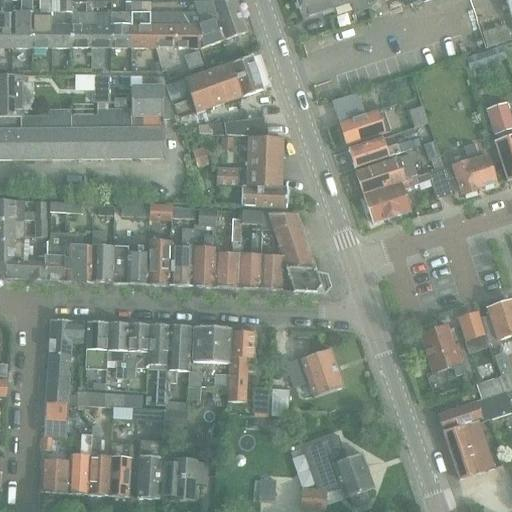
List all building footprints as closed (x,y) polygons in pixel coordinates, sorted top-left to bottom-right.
[(365,0),(403,0),(405,7),(426,0),(296,0),(304,21),(352,4),(355,15),(369,10),(365,0)] [(511,0),(502,0),(511,28),(511,0)] [(14,2),(4,2),(0,1),(0,50),(14,50),(14,14),(14,2)] [(20,1),(20,14),(14,14),(14,50),(34,50),(33,12),(33,10),(32,10),(32,1),(20,1)] [(59,2),(59,14),(53,14),(53,50),(73,50),(73,2),(59,2)] [(77,11),(76,11),(76,2),(73,2),(73,50),(94,50),(93,15),(91,15),(91,9),(93,9),(93,3),(86,3),(86,15),(77,15),(77,11)] [(124,16),(118,16),(113,16),(113,50),(134,50),(133,2),(131,2),(124,3),(124,16)] [(133,2),(134,50),(158,50),(151,25),(151,15),(150,15),(151,3),(142,2),(133,2)] [(34,50),(53,50),(53,14),(53,3),(47,3),(47,16),(40,16),(40,12),(33,12),(34,50)] [(247,35),(237,4),(237,3),(194,4),(200,15),(206,27),(219,22),(225,42),(247,35)] [(111,16),(110,13),(107,13),(107,15),(93,15),(94,50),(113,50),(113,16),(111,16)] [(152,14),(151,15),(151,25),(158,50),(201,50),(197,27),(191,27),(191,15),(152,14)] [(201,50),(225,42),(219,22),(206,27),(200,15),(191,15),(191,27),(197,27),(201,50)] [(500,49),(465,62),(469,75),(505,62),(500,49)] [(166,88),(172,106),(178,121),(196,116),(264,92),(252,58),(166,88)] [(0,77),(0,118),(23,119),(22,78),(0,77)] [(109,78),(92,78),(92,93),(92,103),(109,103),(109,78)] [(143,79),(143,88),(164,88),(158,79),(143,79)] [(178,121),(172,106),(166,88),(164,88),(143,88),(132,88),(132,111),(99,111),(99,118),(72,118),(72,111),(48,111),(48,118),(23,119),(0,118),(0,162),(164,160),(163,122),(178,121)] [(357,95),(332,103),(339,126),(365,117),(357,95)] [(416,129),(428,125),(422,108),(410,112),(416,129)] [(511,128),(505,108),(486,114),(494,140),(496,139),(498,145),(494,146),(506,181),(511,179),(511,135),(511,134),(511,133),(511,128)] [(383,111),(365,117),(339,126),(347,148),(391,133),(383,111)] [(200,137),(249,139),(266,140),(264,120),(211,127),(199,129),(200,137)] [(405,153),(404,152),(422,147),(419,137),(408,140),(408,142),(397,146),(396,145),(386,148),(383,140),(348,152),(355,170),(405,153)] [(233,139),(221,139),(220,151),(232,151),(233,139)] [(247,188),(282,189),(284,140),(266,140),(249,139),(248,169),(247,188)] [(440,159),(434,142),(423,147),(429,163),(440,159)] [(477,188),(494,182),(485,155),(477,158),(472,144),(462,148),(467,161),(450,166),(460,196),(478,190),(477,188)] [(209,166),(203,148),(191,152),(197,169),(209,166)] [(356,174),(364,197),(406,183),(398,160),(356,174)] [(247,188),(248,169),(237,169),(237,170),(216,169),(215,187),(235,187),(247,188)] [(437,201),(453,196),(444,170),(428,176),(437,201)] [(403,192),(418,187),(415,180),(406,183),(364,197),(373,226),(410,214),(403,192)] [(282,189),(247,188),(235,187),(235,206),(242,206),(242,208),(287,210),(288,190),(282,189)] [(25,203),(0,201),(0,222),(25,224),(25,223),(25,222),(34,222),(34,224),(46,225),(46,221),(45,203),(34,203),(34,215),(25,215),(25,203)] [(49,214),(67,215),(67,205),(50,204),(49,214)] [(82,205),(67,205),(67,215),(82,215),(82,205)] [(149,221),(150,205),(149,205),(149,208),(121,207),(120,219),(149,219),(149,221)] [(171,220),(173,220),(174,210),(171,210),(171,205),(150,205),(149,221),(171,222),(171,220)] [(113,207),(97,207),(97,217),(113,217),(113,207)] [(215,228),(217,211),(199,209),(197,227),(215,228)] [(173,220),(194,221),(194,211),(174,210),(173,220)] [(262,237),(262,231),(263,231),(263,215),(242,214),(242,222),(242,225),(256,225),(255,236),(253,236),(252,256),(241,256),(239,291),(262,292),(262,256),(260,256),(262,237)] [(269,215),(263,215),(263,231),(274,232),(269,215)] [(297,217),(269,215),(274,232),(281,256),(282,256),(283,259),(296,294),(315,295),(321,287),(297,217)] [(0,243),(28,244),(28,242),(28,237),(25,237),(25,224),(0,222),(0,243)] [(242,225),(242,222),(233,222),(232,248),(233,248),(233,256),(216,255),(215,290),(239,291),(241,256),(242,225)] [(46,239),(46,225),(34,224),(34,239),(46,239)] [(255,236),(256,225),(242,225),(241,256),(252,256),(253,236),(255,236)] [(172,288),(193,289),(194,254),(194,231),(183,230),(182,249),(173,248),(172,288)] [(262,231),(262,237),(260,256),(262,256),(281,256),(274,232),(263,231),(262,231)] [(116,249),(105,248),(105,233),(92,233),(92,248),(94,248),(94,284),(115,285),(116,249)] [(45,282),(68,283),(67,235),(50,235),(50,241),(48,244),(47,258),(46,258),(45,282)] [(68,283),(94,284),(94,248),(92,248),(76,248),(76,236),(67,235),(68,283)] [(203,236),(202,254),(194,254),(193,289),(215,290),(216,255),(214,255),(214,237),(203,236)] [(148,287),(149,242),(149,238),(123,238),(122,249),(116,249),(115,285),(148,287)] [(149,242),(148,287),(172,288),(173,248),(170,248),(170,243),(149,242)] [(28,264),(28,257),(28,244),(0,243),(0,273),(6,280),(9,280),(9,263),(28,264)] [(262,292),(296,294),(283,259),(282,256),(281,256),(262,256),(262,292)] [(9,263),(9,280),(45,282),(46,258),(28,257),(28,264),(9,263)] [(511,303),(511,301),(486,309),(496,341),(511,335),(511,303)] [(476,313),(457,319),(464,342),(484,336),(476,313)] [(71,360),(72,343),(82,344),(84,324),(51,322),(49,358),(71,360)] [(86,371),(107,372),(107,364),(109,325),(88,324),(87,352),(86,371)] [(128,326),(109,325),(107,364),(117,364),(116,381),(126,381),(128,326)] [(137,370),(147,371),(149,327),(128,326),(126,381),(137,382),(137,370)] [(156,407),(163,408),(163,411),(145,411),(145,423),(162,423),(162,427),(165,427),(166,403),(167,386),(169,328),(149,327),(147,371),(148,371),(158,372),(156,407)] [(191,329),(169,328),(167,386),(176,386),(177,373),(188,374),(189,374),(191,329)] [(456,378),(465,375),(461,364),(462,363),(456,346),(453,347),(447,328),(436,332),(434,329),(423,332),(423,336),(421,337),(434,375),(452,368),(456,378)] [(196,329),(194,364),(230,366),(231,334),(232,331),(196,329)] [(240,335),(231,334),(230,366),(228,404),(246,404),(248,360),(253,360),(254,335),(250,335),(249,332),(242,332),(240,335)] [(314,400),(344,390),(331,352),(287,366),(295,389),(309,384),(314,400)] [(70,370),(71,360),(49,358),(49,369),(70,370)] [(69,381),(70,370),(49,369),(48,380),(69,381)] [(188,374),(187,401),(200,402),(201,379),(196,374),(189,374),(188,374)] [(511,412),(511,411),(505,392),(511,390),(511,384),(509,377),(508,377),(507,375),(475,386),(481,401),(437,416),(443,434),(481,420),(482,423),(511,412)] [(69,392),(69,381),(48,380),(47,391),(69,392)] [(270,416),(271,391),(254,390),(253,415),(270,416)] [(47,391),(47,404),(68,405),(69,392),(47,391)] [(288,417),(289,392),(273,391),(272,416),(288,417)] [(105,395),(85,394),(84,407),(105,409),(105,395)] [(111,427),(124,427),(125,396),(105,395),(105,409),(112,409),(111,427)] [(137,422),(145,423),(145,411),(141,411),(142,397),(125,396),(124,427),(137,428),(137,422)] [(187,404),(166,403),(165,427),(187,428),(187,404)] [(47,404),(45,438),(52,439),(67,440),(69,405),(68,405),(47,404)] [(479,424),(482,423),(481,420),(443,434),(459,482),(494,470),(479,424)] [(91,427),(91,437),(88,437),(85,497),(106,499),(109,460),(101,460),(103,441),(100,440),(101,428),(91,427)] [(63,496),(85,497),(88,437),(82,436),(81,457),(71,456),(71,463),(65,463),(63,496)] [(337,437),(306,448),(321,492),(327,492),(327,494),(341,489),(345,500),(351,498),(355,508),(357,509),(369,505),(370,502),(366,492),(374,489),(361,454),(345,460),(337,437)] [(43,452),(51,453),(52,439),(45,438),(43,452)] [(140,442),(139,457),(140,457),(137,500),(159,501),(163,443),(140,442)] [(111,460),(109,460),(106,499),(129,500),(132,447),(112,445),(111,460)] [(162,455),(160,498),(162,498),(162,497),(170,497),(170,502),(194,504),(195,485),(205,482),(205,483),(206,483),(207,466),(196,465),(196,462),(173,461),(173,456),(162,455)] [(234,460),(234,464),(237,467),(241,468),(245,465),(245,460),(242,457),(237,457),(234,460)] [(43,462),(41,495),(63,496),(65,463),(43,462)] [(276,504),(276,482),(261,482),(260,504),(276,504)] [(326,511),(327,492),(302,491),(301,510),(326,511)]
